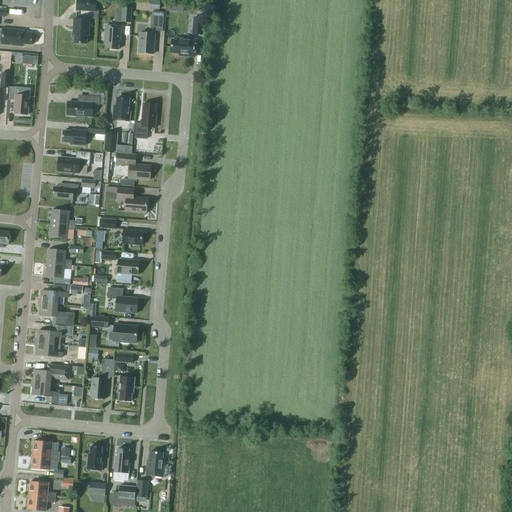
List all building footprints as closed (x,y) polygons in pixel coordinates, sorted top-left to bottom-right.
[(76,0),(76,10),(87,11),(96,11),(96,0),(76,0)] [(150,9),(159,10),(160,2),(151,1),(150,9)] [(121,22),(131,23),(132,8),(122,8),(121,22)] [(163,31),(164,13),(152,12),(151,28),(146,32),(144,30),(137,36),(140,39),(139,53),(153,54),(155,34),(154,34),(155,30),(163,31)] [(193,33),(203,34),(204,18),(194,18),(193,33)] [(89,35),(89,20),(74,19),(73,35),(75,35),(74,43),(87,44),(87,35),(89,35)] [(121,41),(122,27),(106,26),(104,45),(106,45),(106,49),(118,50),(119,41),(121,41)] [(32,45),(33,33),(25,32),(25,30),(2,28),(1,44),(24,46),(24,44),(32,45)] [(183,56),(195,57),(196,40),(178,38),(177,40),(172,40),(171,53),(184,54),(183,56)] [(2,73),(0,87),(9,88),(10,74),(2,73)] [(10,87),(9,100),(15,100),(14,114),(28,115),(30,96),(30,89),(19,88),(10,87)] [(67,115),(76,116),(76,118),(78,120),(83,120),(85,119),(85,116),(92,116),(93,105),(100,105),(100,96),(85,95),(84,103),(68,102),(67,115)] [(113,120),(130,121),(131,108),(129,108),(130,99),(117,98),(116,111),(114,111),(113,120)] [(155,128),(157,113),(155,112),(156,105),(143,103),(142,123),(137,123),(135,138),(147,139),(148,127),(155,128)] [(89,133),(105,134),(105,126),(89,125),(89,133)] [(71,144),(85,145),(87,131),(72,130),(72,131),(64,131),(63,142),(71,143),(71,144)] [(105,152),(116,152),(118,133),(106,132),(105,152)] [(89,166),(90,153),(77,152),(77,159),(59,157),(57,171),(78,173),(79,165),(89,166)] [(116,164),(129,166),(128,180),(136,181),(136,178),(150,180),(151,166),(135,165),(136,155),(117,153),(116,164)] [(95,188),(95,181),(82,180),(82,187),(95,188)] [(77,196),(78,185),(59,184),(59,187),(54,187),(53,198),(73,200),(73,195),(77,196)] [(126,201),(125,212),(146,213),(148,198),(133,197),(134,189),(118,188),(117,200),(126,201)] [(69,211),(52,210),(51,224),(75,226),(75,225),(76,221),(69,220),(69,211)] [(100,219),(100,227),(116,228),(116,220),(100,219)] [(75,226),(51,224),(50,237),(67,239),(68,230),(75,231),(75,226)] [(123,244),(142,245),(143,232),(124,230),(123,244)] [(9,245),(10,232),(0,231),(0,247),(3,248),(3,244),(9,245)] [(96,248),(96,249),(102,250),(103,242),(104,231),(97,231),(96,244),(96,248)] [(69,253),(83,254),(84,247),(69,246),(69,253)] [(48,249),(47,263),(72,265),(72,261),(65,260),(66,251),(48,249)] [(101,260),(116,261),(117,252),(102,251),(96,250),(95,263),(101,264),(101,260)] [(117,273),(138,275),(139,261),(118,259),(117,273)] [(64,269),(71,270),(72,266),(72,265),(47,263),(46,277),(63,279),(64,269)] [(70,293),(70,294),(82,295),(82,293),(91,293),(91,288),(83,287),(71,286),(70,293)] [(116,311),(137,313),(138,298),(122,297),(123,289),(109,288),(108,298),(117,299),(116,311)] [(59,292),(41,291),(40,303),(58,304),(64,305),(64,298),(68,298),(68,293),(59,292)] [(58,304),(40,303),(39,315),(54,317),(54,324),(73,326),(74,313),(57,312),(58,304)] [(89,326),(108,328),(109,318),(90,316),(89,326)] [(38,330),(37,343),(60,345),(61,337),(64,338),(64,335),(72,336),(73,327),(54,325),(53,332),(38,330)] [(115,325),(113,341),(121,342),(121,343),(129,344),(129,343),(136,343),(137,326),(115,325)] [(60,345),(37,343),(36,355),(53,357),(53,356),(62,357),(63,353),(54,352),(54,345),(60,345)] [(116,362),(133,364),(134,354),(117,353),(116,362)] [(103,360),(102,374),(112,374),(113,360),(103,360)] [(34,370),(33,383),(51,384),(51,379),(69,381),(71,366),(47,364),(46,371),(34,370)] [(133,393),(134,378),(120,377),(119,392),(120,392),(120,400),(131,401),(132,393),(133,393)] [(92,378),(91,398),(105,399),(107,379),(92,378)] [(47,396),(46,403),(67,405),(67,395),(59,395),(60,392),(58,390),(50,390),(51,384),(33,383),(32,395),(47,396)] [(80,396),(82,388),(75,386),(73,394),(80,396)] [(60,457),(60,456),(60,452),(52,451),(52,442),(34,441),(32,455),(60,457)] [(87,469),(101,471),(103,455),(101,455),(102,447),(91,446),(90,454),(89,454),(87,469)] [(69,457),(70,449),(62,448),(61,456),(69,457)] [(129,450),(118,449),(117,457),(116,457),(114,479),(128,480),(130,458),(128,458),(129,450)] [(164,466),(165,458),(163,458),(163,453),(150,452),(149,464),(147,464),(146,475),(163,477),(163,476),(167,477),(169,475),(170,469),(168,467),(164,466)] [(59,462),(60,457),(32,455),(31,468),(50,470),(51,461),(59,462)] [(137,496),(147,497),(148,481),(138,480),(137,496)] [(30,481),(29,495),(56,498),(56,493),(48,492),(49,483),(30,481)] [(105,496),(106,484),(90,482),(89,495),(105,496)] [(119,485),(118,498),(135,500),(136,487),(119,485)] [(29,495),(29,496),(27,509),(46,511),(47,502),(56,503),(56,498),(29,495)]
